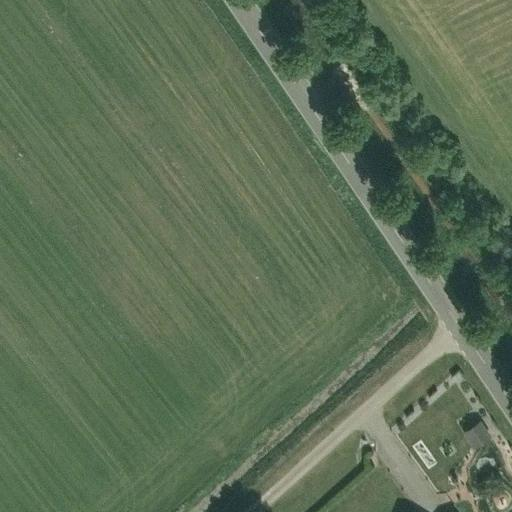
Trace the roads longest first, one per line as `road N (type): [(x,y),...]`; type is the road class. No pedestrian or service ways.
road 1 (tertiary): [(233,0),(511,398)]
road 2 (track): [(253,511),(461,326)]
